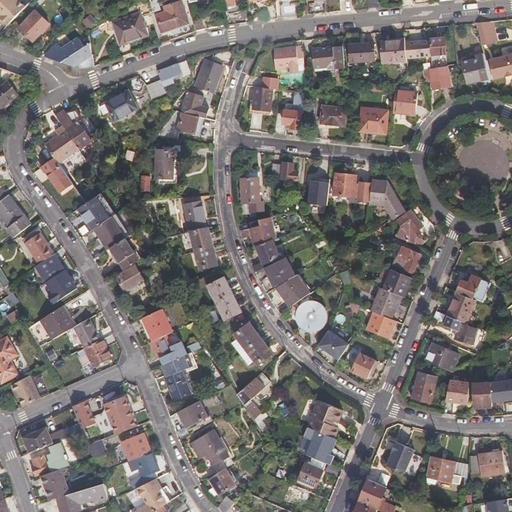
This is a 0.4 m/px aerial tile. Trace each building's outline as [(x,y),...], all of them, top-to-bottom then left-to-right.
[(0,0),(0,13),(3,16),(1,18),(9,26),(26,7),(19,0),(18,0),(0,0)] [(187,10),(191,8),(188,0),(162,0),(145,6),(159,31),(190,20),(187,10)] [(306,15),(303,0),(287,0),(290,16),(292,16),(306,15)] [(329,0),(318,0),(319,0),(320,0),(323,13),(332,12),(329,0)] [(347,11),(348,10),(346,0),(329,0),(332,12),(347,11)] [(271,7),(273,18),(274,18),(283,17),(279,4),(273,5),(271,7)] [(250,8),(242,9),(243,20),(249,19),(248,16),(251,16),(250,8)] [(38,9),(21,26),(35,39),(51,22),(38,9)] [(200,27),(209,25),(203,11),(194,14),(200,27)] [(94,12),(89,15),(94,23),(99,20),(94,12)] [(137,12),(113,25),(116,32),(118,32),(125,45),(148,32),(137,12)] [(495,21),(479,22),(486,45),(500,41),(495,21)] [(87,69),(103,62),(96,40),(98,37),(95,27),(66,48),(60,42),(46,56),(62,63),(75,68),(87,69)] [(448,37),(432,38),(433,54),(449,53),(448,37)] [(409,40),(383,43),(385,63),(411,60),(409,40)] [(353,61),(369,60),(378,60),(377,42),(352,44),(353,61)] [(348,66),(346,45),(315,48),(316,67),(330,66),(331,68),(348,66)] [(306,58),(306,47),(300,47),(300,46),(296,46),(296,49),(277,50),(278,66),(289,66),(290,74),(301,73),(300,58),(306,58)] [(495,79),(487,50),(478,53),(478,58),(467,61),(472,80),(486,78),(487,81),(495,79)] [(511,55),(494,60),(500,80),(511,76),(511,55)] [(201,82),(217,90),(230,64),(213,56),(201,82)] [(176,63),(161,69),(165,77),(165,78),(180,73),(179,69),(186,67),(189,75),(197,71),(191,58),(176,63)] [(456,86),(453,65),(438,67),(441,80),(442,89),(456,86)] [(180,73),(165,78),(168,83),(189,75),(186,67),(179,69),(180,73)] [(438,67),(434,68),(429,68),(431,80),(441,80),(438,67)] [(33,78),(22,73),(0,87),(0,109),(1,108),(18,97),(14,89),(18,87),(33,78)] [(165,78),(165,77),(150,81),(153,93),(170,89),(168,83),(165,78)] [(268,77),(266,87),(275,89),(281,89),(283,80),(268,77)] [(275,89),(258,86),(255,109),(272,111),(275,89)] [(14,89),(18,97),(22,95),(18,87),(14,89)] [(416,90),(394,88),(392,110),(414,112),(416,90)] [(176,104),(177,107),(186,109),(204,113),(207,113),(208,104),(201,102),(203,95),(201,94),(202,90),(196,89),(190,93),(187,106),(176,104)] [(302,111),(304,111),(306,92),(294,91),(292,102),(285,101),(284,117),(291,118),(290,123),(301,125),(302,111)] [(108,116),(115,112),(120,120),(126,117),(126,116),(140,108),(132,92),(118,99),(119,100),(103,108),(108,116)] [(328,102),(326,120),(348,123),(350,105),(353,105),(354,99),(333,100),(333,103),(328,102)] [(389,108),(365,105),(362,128),(387,131),(389,108)] [(204,113),(186,109),(183,125),(201,129),(204,113)] [(80,110),(72,114),(69,111),(60,115),(69,126),(62,132),(63,134),(50,144),(59,156),(47,165),(64,188),(77,179),(64,162),(84,147),(87,150),(99,142),(87,125),(89,123),(80,110)] [(204,113),(201,129),(205,130),(209,114),(207,113),(204,113)] [(159,147),(159,166),(176,165),(175,147),(159,147)] [(296,161),(286,159),(283,175),(298,177),(299,168),(295,168),(296,161)] [(281,175),(283,162),(275,161),(273,174),(281,175)] [(176,165),(159,166),(159,181),(166,181),(166,175),(176,174),(176,165)] [(250,169),(245,175),(247,198),(253,198),(253,207),(270,206),(269,196),(265,196),(263,175),(254,168),(250,169)] [(387,205),(394,219),(407,211),(391,181),(374,178),(372,195),(374,183),(360,181),(359,185),(357,184),(358,173),(338,171),(335,192),(358,195),(358,199),(372,201),(371,202),(387,205)] [(154,174),(145,174),(145,190),(154,190),(154,174)] [(328,204),(331,183),(311,180),(309,202),(328,204)] [(12,224),(20,233),(37,220),(12,190),(0,198),(0,201),(15,221),(12,224)] [(132,238),(130,239),(115,216),(117,215),(102,192),(83,205),(113,250),(117,248),(131,269),(146,260),(132,238)] [(201,200),(184,204),(191,229),(189,230),(202,269),(219,262),(208,225),(201,200)] [(175,203),(167,204),(170,213),(177,212),(175,203)] [(421,242),(424,236),(417,232),(420,229),(417,226),(422,222),(416,216),(422,212),(418,205),(407,211),(408,212),(398,220),(401,224),(398,231),(421,242)] [(263,223),(244,227),(245,230),(246,235),(254,233),(258,243),(275,237),(272,228),(266,230),(263,223)] [(30,240),(44,261),(59,251),(43,226),(32,233),(35,237),(30,240)] [(381,232),(379,238),(386,242),(389,235),(381,232)] [(281,253),(275,237),(258,243),(265,258),(255,261),(258,268),(268,263),(266,260),(281,253)] [(398,255),(395,262),(413,269),(416,261),(420,262),(424,253),(415,249),(415,248),(404,244),(400,255),(398,255)] [(69,267),(59,251),(44,261),(40,264),(50,280),(69,267)] [(329,309),(325,303),(318,299),(319,296),(313,292),(300,273),(286,255),(273,261),(276,267),(271,270),(279,285),(293,306),(309,295),(310,297),(313,299),(308,300),(303,305),(300,311),(301,318),(305,323),(303,328),(308,331),(312,327),(317,327),(324,324),(329,317),(329,309)] [(16,287),(22,298),(27,294),(20,283),(22,282),(19,277),(18,279),(7,261),(3,264),(0,259),(0,280),(9,275),(16,287)] [(273,261),(268,263),(271,270),(276,267),(273,261)] [(141,265),(122,277),(131,291),(150,280),(141,265)] [(403,294),(405,295),(413,276),(395,268),(386,287),(384,286),(375,308),(376,309),(368,326),(392,336),(399,318),(394,316),(403,294)] [(74,275),(54,286),(58,291),(56,292),(60,298),(73,291),(70,285),(77,282),(74,275)] [(494,283),(475,275),(472,283),(464,280),(460,290),(487,301),(494,283)] [(216,304),(232,294),(224,277),(207,286),(216,304)] [(58,291),(54,286),(49,289),(56,301),(60,298),(56,292),(58,291)] [(17,300),(22,298),(16,287),(11,290),(17,300)] [(478,300),(462,293),(459,300),(457,299),(451,314),(452,314),(466,321),(469,322),(478,300)] [(241,311),(232,294),(216,304),(224,319),(241,311)] [(25,301),(22,298),(17,300),(20,306),(15,308),(21,316),(30,311),(25,301)] [(56,334),(76,324),(78,323),(67,303),(45,315),(56,334)] [(451,314),(439,309),(436,316),(436,317),(449,322),(452,314),(451,314)] [(175,333),(165,310),(142,320),(152,343),(169,335),(175,333)] [(8,314),(11,323),(18,321),(15,312),(8,314)] [(93,316),(78,323),(76,324),(87,345),(104,337),(93,316)] [(473,323),(469,322),(466,321),(456,346),(469,351),(471,348),(473,349),(475,345),(473,344),(475,338),(478,339),(481,330),(472,327),(473,323)] [(234,335),(237,340),(232,344),(248,367),(254,361),(257,364),(271,353),(248,323),(234,335)] [(17,327),(0,336),(0,346),(5,356),(2,358),(11,374),(29,365),(21,350),(28,347),(17,327)] [(354,343),(333,330),(321,345),(342,360),(354,343)] [(509,338),(508,333),(501,330),(499,335),(509,338)] [(169,335),(152,343),(159,357),(162,356),(165,363),(187,353),(189,352),(183,340),(173,345),(169,335)] [(104,337),(87,345),(94,360),(96,364),(114,355),(105,336),(104,337)] [(428,361),(454,372),(461,355),(435,344),(428,361)] [(52,360),(58,357),(54,349),(47,353),(52,360)] [(381,359),(364,351),(355,371),(372,379),(381,359)] [(191,363),(187,353),(165,363),(163,364),(167,373),(165,374),(174,396),(192,389),(188,380),(186,381),(180,368),(191,363)] [(291,356),(279,368),(288,380),(301,367),(291,356)] [(439,371),(423,365),(413,395),(430,401),(439,371)] [(271,376),(264,369),(258,374),(240,391),(256,416),(262,409),(263,408),(253,398),(268,384),(265,381),(271,376)] [(42,398),(32,376),(14,385),(20,398),(21,397),(26,406),(42,398)] [(475,381),(454,378),(451,401),(471,404),(475,381)] [(477,406),(494,406),(494,401),(494,390),(493,382),(477,382),(477,406)] [(279,391),(273,397),(277,401),(283,396),(279,391)] [(219,398),(217,392),(180,409),(186,422),(195,418),(206,412),(204,406),(219,398)] [(138,424),(135,415),(127,395),(108,403),(115,423),(119,431),(138,424)] [(311,423),(338,435),(341,426),(338,424),(345,407),(322,397),(311,423)] [(77,405),(78,409),(80,414),(86,426),(97,421),(89,401),(77,405)] [(266,414),(262,409),(256,416),(260,422),(266,431),(270,428),(264,417),(266,414)] [(190,431),(213,420),(209,411),(206,412),(195,418),(195,420),(187,424),(190,431)] [(49,427),(28,436),(33,451),(73,435),(70,428),(52,435),(49,427)] [(219,492),(236,482),(226,466),(237,459),(218,427),(196,441),(204,455),(210,452),(220,469),(210,476),(219,492)] [(125,441),(133,460),(153,451),(145,432),(125,441)] [(416,447),(397,438),(392,449),(394,450),(389,463),(407,472),(416,447)] [(89,444),(93,457),(108,453),(103,439),(89,444)] [(74,458),(73,453),(71,453),(66,441),(54,446),(57,453),(38,459),(40,465),(37,466),(41,475),(56,470),(56,471),(47,475),(54,498),(62,495),(74,492),(66,468),(75,465),(73,459),(74,458)] [(140,489),(145,486),(141,477),(160,468),(153,451),(133,460),(130,462),(137,479),(131,481),(135,491),(140,489)] [(503,451),(479,454),(481,475),(505,473),(503,451)] [(310,462),(325,468),(328,461),(312,455),(310,462)] [(456,461),(433,455),(428,475),(451,481),(453,478),(459,480),(462,465),(456,463),(456,461)] [(318,484),(325,468),(310,462),(308,461),(301,477),(318,484)] [(377,511),(379,509),(385,511),(394,511),(397,506),(388,502),(388,500),(385,498),(390,486),(369,477),(366,483),(359,501),(357,504),(360,506),(357,511),(377,511)] [(155,481),(162,491),(165,489),(159,480),(155,481)] [(155,481),(145,486),(140,489),(150,504),(140,511),(155,511),(165,506),(173,501),(165,489),(162,491),(155,481)] [(309,493),(311,489),(291,481),(289,485),(309,493)] [(109,498),(106,484),(74,492),(62,495),(65,511),(76,511),(84,510),(82,503),(95,499),(96,501),(109,498)] [(298,511),(323,511),(305,504),(309,493),(289,485),(284,498),(297,504),(295,510),(298,511)] [(218,504),(224,511),(226,511),(234,501),(227,494),(218,504)] [(511,511),(510,497),(496,499),(497,511),(511,511)]
